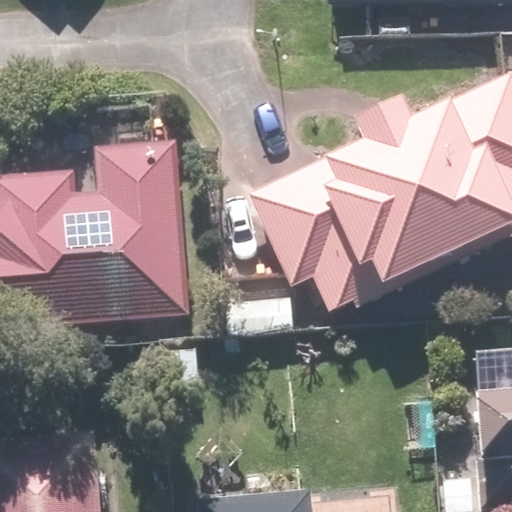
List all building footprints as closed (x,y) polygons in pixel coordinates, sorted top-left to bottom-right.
[(511,0),(333,0),(333,13),(411,17),(412,5),(511,10),(511,0)] [(365,146),(252,197),(293,289),(314,280),(332,321),(511,241),(511,80),(424,120),(415,100),(356,126),(365,146)] [(0,332),(190,318),(177,148),(82,155),(84,173),(0,179),(0,332)] [(285,289),(225,290),(226,345),(286,344),(285,289)] [(442,480),(443,511),(464,511),(511,511),(511,390),(481,391),(482,426),(460,427),(461,479),(442,480)] [(0,511),(107,511),(104,436),(0,439),(0,511)] [(316,511),(316,498),(200,506),(200,511),(316,511)]
